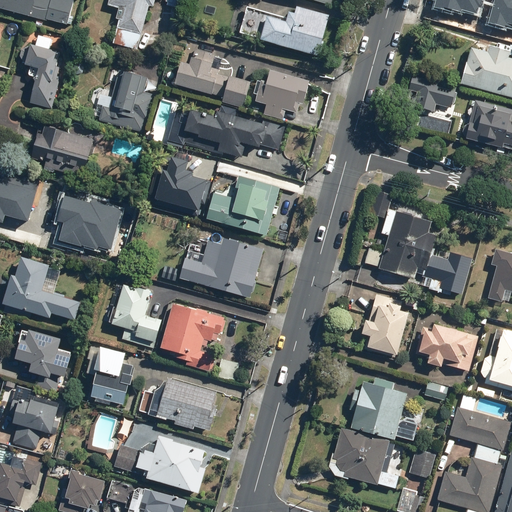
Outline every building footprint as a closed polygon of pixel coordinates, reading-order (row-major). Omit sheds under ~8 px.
[(0,0),(0,8),(71,27),(77,4),(63,0),(0,0)] [(154,0),(109,0),(108,8),(123,12),(118,28),(144,36),(154,0)] [(180,0),(166,0),(165,6),(179,9),(180,0)] [(436,0),(434,6),(462,14),(463,10),(478,14),(479,8),(482,9),(484,0),(436,0)] [(511,0),(494,0),(489,21),(511,27),(511,23),(511,22),(511,0)] [(320,55),(331,16),(292,5),(289,19),(248,8),(241,34),(320,55)] [(67,54),(26,44),(21,66),(39,70),(31,102),(55,107),(67,54)] [(511,58),(471,47),(466,80),(511,94),(511,58)] [(218,55),(196,48),(191,65),(184,63),(177,86),(245,106),(252,83),(213,71),(218,55)] [(148,78),(120,71),(111,108),(104,107),(100,123),(147,135),(157,96),(144,93),(148,78)] [(308,82),(273,72),(264,102),(268,104),(265,115),(284,121),(287,109),(300,112),(308,82)] [(511,115),(469,104),(463,135),(511,148),(511,115)] [(283,129),(193,105),(184,142),(245,158),(249,143),(277,151),(283,129)] [(98,141),(42,125),(30,164),(86,181),(98,141)] [(228,160),(206,155),(200,178),(223,183),(228,160)] [(159,169),(150,201),(198,215),(202,203),(205,204),(212,181),(194,176),(195,173),(185,171),(188,162),(172,158),(168,172),(159,169)] [(282,189),(240,177),(234,198),(215,193),(208,219),(269,236),(282,189)] [(38,192),(0,182),(0,222),(3,223),(5,215),(30,222),(38,192)] [(121,210),(65,195),(58,221),(64,222),(59,240),(110,254),(121,210)] [(434,223),(391,211),(378,274),(462,299),(473,259),(435,243),(434,223)] [(251,300),(264,253),(210,238),(204,262),(187,258),(180,281),(251,300)] [(511,252),(496,248),(489,291),(511,295),(511,252)] [(50,266),(19,257),(5,305),(77,327),(83,304),(43,292),(50,266)] [(180,268),(165,265),(163,278),(177,282),(180,268)] [(154,291),(126,283),(114,326),(136,332),(133,343),(155,349),(163,322),(147,317),(154,291)] [(405,313),(375,295),(368,348),(398,353),(405,313)] [(227,318),(175,303),(159,357),(213,373),(218,355),(203,350),(207,338),(220,342),(227,318)] [(474,343),(425,327),(418,349),(467,364),(474,343)] [(511,332),(501,327),(485,383),(511,390),(511,332)] [(62,341),(26,330),(14,368),(32,374),(30,382),(51,389),(53,381),(64,384),(72,357),(58,353),(62,341)] [(137,368),(102,358),(90,398),(125,408),(137,368)] [(210,433),(222,393),(169,378),(158,418),(210,433)] [(406,394),(363,380),(354,424),(393,436),(406,394)] [(450,386),(427,381),(424,394),(447,399),(450,386)] [(63,405),(17,392),(10,415),(19,417),(12,442),(39,449),(44,433),(54,436),(63,405)] [(510,422),(456,407),(452,432),(501,448),(510,422)] [(389,444),(339,430),(333,470),(377,482),(389,444)] [(200,494),(212,451),(161,436),(156,453),(123,444),(116,470),(200,494)] [(435,453),(417,448),(410,474),(428,479),(435,453)] [(464,470),(446,468),(441,498),(487,511),(490,511),(502,466),(474,455),(464,470)] [(511,511),(511,457),(499,511),(511,511)] [(0,461),(0,502),(21,508),(28,483),(37,485),(43,464),(22,458),(20,467),(0,461)] [(107,481),(73,471),(62,510),(69,511),(84,511),(86,506),(99,510),(107,481)] [(128,484),(113,480),(107,499),(122,503),(128,484)] [(420,511),(426,493),(404,487),(397,509),(408,511),(420,511)] [(185,511),(188,501),(136,488),(129,511),(185,511)]
